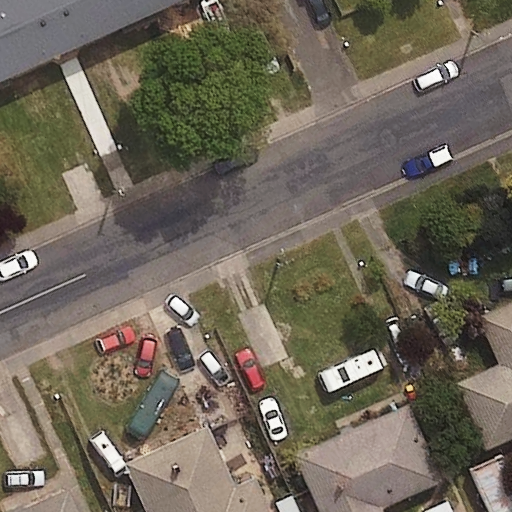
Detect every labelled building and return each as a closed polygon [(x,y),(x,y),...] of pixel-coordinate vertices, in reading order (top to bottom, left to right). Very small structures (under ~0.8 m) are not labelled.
[(0,0),(0,55),(124,0),(0,0)] [(511,427),(511,275),(474,290),(498,354),(456,370),(482,438),(511,427)] [(440,470),(407,395),(294,444),(323,511),(385,511),(379,496),(440,470)] [(219,443),(210,419),(126,454),(150,511),(278,511),(245,432),(219,443)] [(511,503),(511,471),(502,447),(471,461),(492,511),(511,503)] [(80,511),(65,478),(0,507),(0,511),(80,511)]
